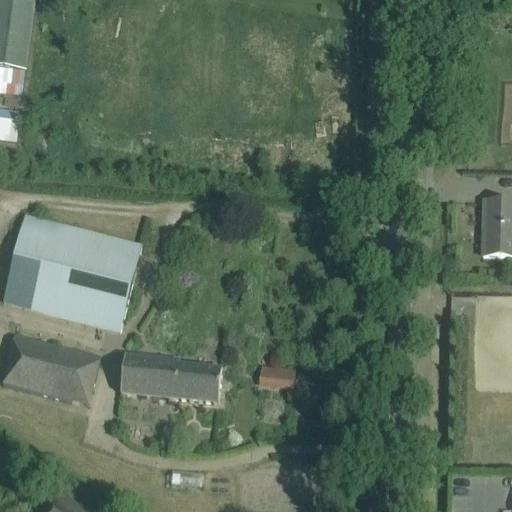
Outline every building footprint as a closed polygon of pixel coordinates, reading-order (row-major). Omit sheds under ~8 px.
[(34,0),(0,0),(0,72),(25,76),(34,0)] [(511,206),(485,205),(483,260),(511,261),(511,206)] [(27,220),(4,308),(120,337),(142,249),(27,220)] [(16,339),(3,390),(88,412),(101,362),(16,339)] [(219,407),(222,373),(209,371),(179,368),(179,364),(124,359),(120,398),(219,407)] [(296,374),(261,370),(259,386),(294,390),(296,374)] [(84,511),(52,495),(42,511),(84,511)]
